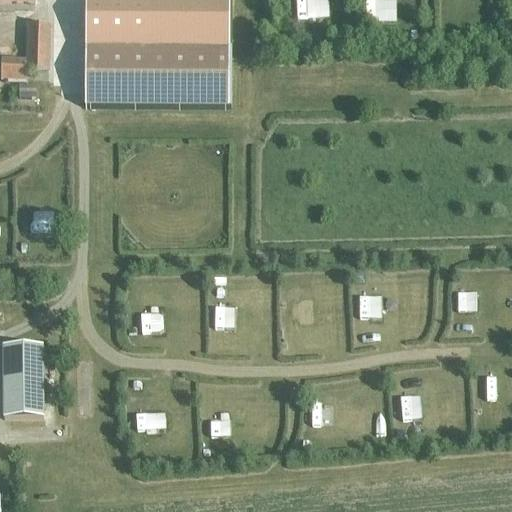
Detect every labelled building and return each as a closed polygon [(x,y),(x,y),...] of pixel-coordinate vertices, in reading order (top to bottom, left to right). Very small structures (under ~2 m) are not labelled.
[(85,0),(85,110),(228,111),(228,0),(85,0)] [(26,73),(48,74),(49,27),(27,26),(26,73)] [(0,82),(24,83),(25,62),(1,62),(0,82)] [(236,302),(257,293),(249,274),(228,282),(236,302)] [(372,282),(377,314),(387,313),(382,280),(372,282)] [(468,283),(467,304),(476,305),(477,283),(468,283)] [(147,314),(146,284),(136,284),(137,314),(147,314)] [(148,286),(148,315),(161,315),(160,286),(148,286)] [(2,351),(2,422),(41,422),(40,351),(2,351)] [(511,361),(498,363),(500,389),(511,388),(511,361)]
